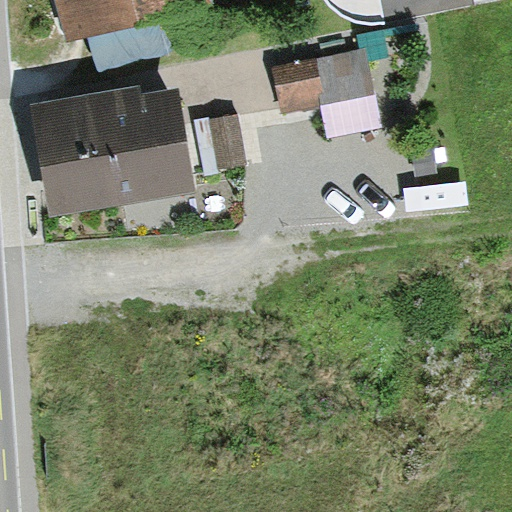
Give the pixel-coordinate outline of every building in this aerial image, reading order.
[(62,0),(68,21),(159,0),(62,0)] [(98,25),(102,62),(176,53),(172,17),(98,25)] [(335,136),(390,127),(376,48),(284,64),(292,111),(329,105),(335,136)] [(169,96),(37,114),(49,202),(181,184),(169,96)] [(184,307),(197,471),(346,459),(345,435),(511,422),(511,247),(349,260),(352,293),(184,307)]
